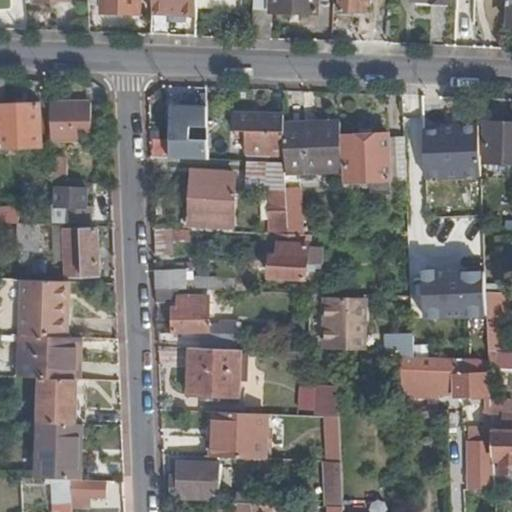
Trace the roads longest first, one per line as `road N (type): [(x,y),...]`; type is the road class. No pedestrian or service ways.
road 1 (residential): [(142,511),(127,61)]
road 2 (residential): [(127,61),(511,76)]
road 3 (residential): [(0,56),(127,61)]
